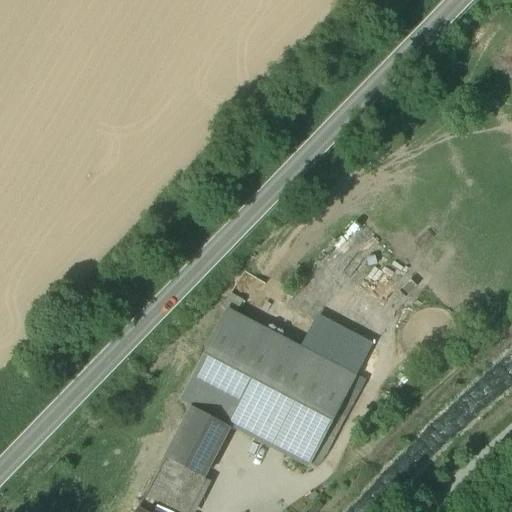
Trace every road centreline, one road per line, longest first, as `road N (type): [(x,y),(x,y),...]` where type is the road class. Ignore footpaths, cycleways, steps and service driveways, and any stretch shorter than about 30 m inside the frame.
road 1 (secondary): [(465,0),(0,474)]
road 2 (track): [(424,511),(511,430)]
